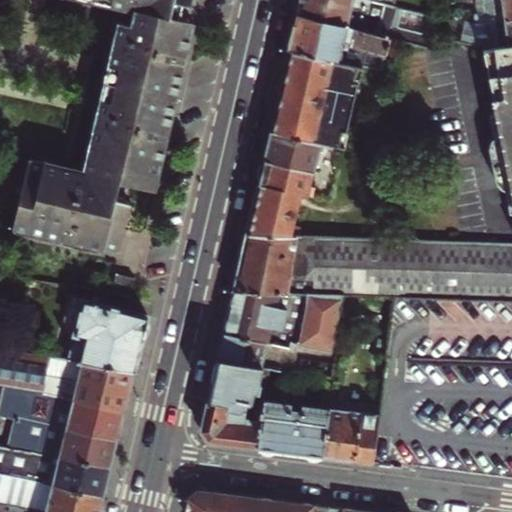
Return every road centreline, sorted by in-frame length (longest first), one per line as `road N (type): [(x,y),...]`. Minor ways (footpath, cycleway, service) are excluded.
road 1 (primary): [(150,456),(259,0)]
road 2 (residential): [(511,501),(150,456)]
